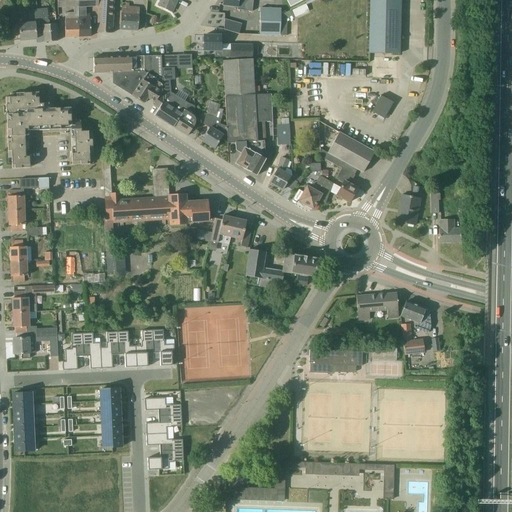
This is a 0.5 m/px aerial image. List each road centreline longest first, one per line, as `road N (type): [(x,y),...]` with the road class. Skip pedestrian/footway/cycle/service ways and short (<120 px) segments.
road 1 (motorway): [(508,0),(500,511)]
road 2 (tertiary): [(330,236),(267,205),(69,77)]
road 3 (residential): [(175,511),(341,263)]
road 4 (unclassified): [(363,225),(434,103),(444,0)]
road 5 (unclassified): [(69,77),(80,51),(178,32),(203,0)]
road 6 (tertiary): [(511,303),(370,255)]
road 7 (residential): [(141,511),(134,376)]
road 8 (residential): [(0,378),(134,376)]
